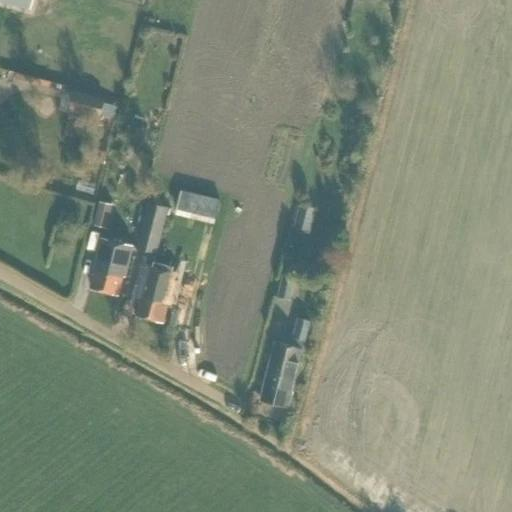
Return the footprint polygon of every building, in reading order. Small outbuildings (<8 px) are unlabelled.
[(0,0),(0,2),(28,9),(30,0),(0,0)] [(71,105),(100,113),(104,100),(75,92),(71,105)] [(221,201),(181,191),(175,215),(215,224),(221,201)] [(106,229),(112,206),(99,203),(93,226),(106,229)] [(155,255),(167,208),(148,204),(136,250),(155,255)] [(316,209),(299,205),(293,228),(310,232),(316,209)] [(124,278),(132,246),(101,239),(93,271),(95,272),(90,290),(117,296),(122,277),(124,278)] [(187,297),(192,277),(146,266),(138,299),(139,299),(135,317),(162,324),(167,305),(169,305),(172,293),(187,297)] [(289,300),(293,276),(281,274),(277,298),(289,300)] [(287,408),(309,321),(297,318),(291,339),(294,340),(292,347),(275,343),(260,401),(287,408)]
